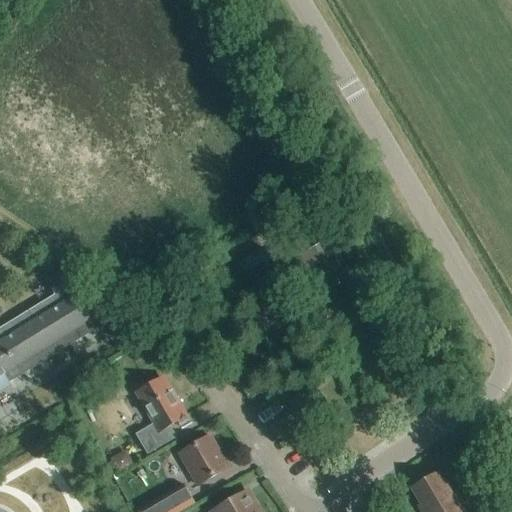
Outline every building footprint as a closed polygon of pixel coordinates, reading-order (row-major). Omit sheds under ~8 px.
[(322,295),(353,277),(331,239),(299,257),(322,295)] [(287,258),(281,248),(269,255),(267,251),(241,266),(252,285),(278,270),(275,265),(287,258)] [(67,271),(47,283),(55,296),(0,329),(0,393),(11,387),(10,384),(105,326),(95,319),(93,320),(84,305),(96,298),(67,271)] [(333,347),(365,328),(350,300),(325,315),(328,320),(320,325),(333,347)] [(171,395),(162,380),(137,395),(154,426),(137,436),(148,455),(175,439),(169,428),(187,418),(173,394),(171,395)] [(198,487),(229,469),(220,454),(221,451),(215,442),(212,441),(210,438),(180,455),(198,487)] [(453,498),(439,474),(411,490),(424,511),(464,511),(456,497),(453,498)] [(183,485),(138,511),(182,511),(195,505),(183,485)] [(258,511),(247,493),(214,511),(258,511)]
